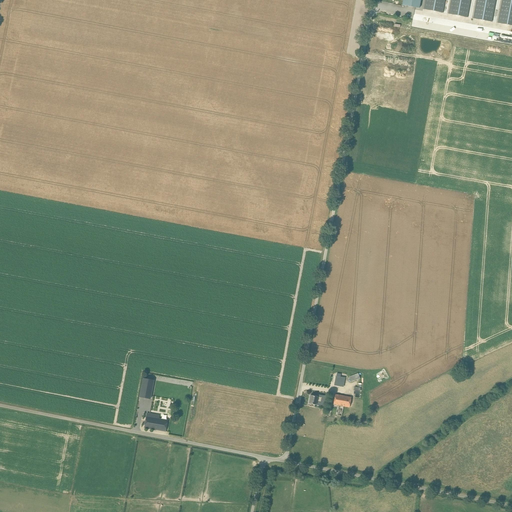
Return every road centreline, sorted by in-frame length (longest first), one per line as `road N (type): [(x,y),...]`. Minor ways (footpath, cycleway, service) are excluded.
road 1 (unclassified): [(285,461),(371,0)]
road 2 (unclassified): [(263,457),(0,403)]
road 3 (unclassified): [(511,502),(285,461)]
